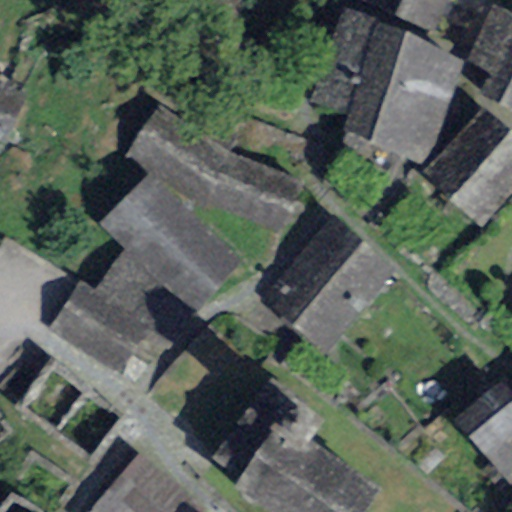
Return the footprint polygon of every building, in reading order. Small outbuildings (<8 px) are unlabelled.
[(367,0),(366,4),(435,35),(450,0),(367,0)] [(511,16),(491,6),(464,61),(489,73),(477,98),(511,113),(511,16)] [(389,28),(345,10),(306,99),(350,117),(389,28)] [(463,62),(389,28),(350,117),(343,132),(425,165),(463,62)] [(20,91),(0,84),(0,142),(3,143),(20,91)] [(235,160),(158,105),(128,152),(198,205),(235,160)] [(511,139),(481,109),(419,174),(476,229),(511,191),(511,139)] [(299,180),(235,160),(198,205),(278,233),(299,180)] [(151,173),(99,226),(123,251),(169,295),(191,316),(243,263),(151,173)] [(257,298),(328,355),(396,270),(325,213),(257,298)] [(120,376),(169,295),(123,251),(94,292),(79,281),(48,329),(120,376)] [(123,416),(51,361),(15,408),(87,463),(123,416)] [(292,399),(269,382),(211,459),(239,480),(235,486),(269,511),(362,511),(377,492),(309,440),(323,424),(292,399)] [(511,396),(501,385),(451,422),(510,488),(511,485),(511,396)] [(204,511),(205,511),(137,457),(91,511),(204,511)]
